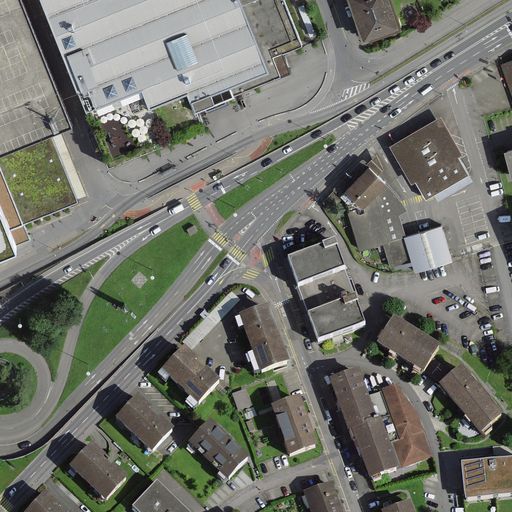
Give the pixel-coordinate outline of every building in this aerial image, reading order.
[(76,124),(19,0),(0,0),(0,153),(51,133),(76,124)] [(37,0),(104,168),(202,130),(194,109),(211,103),(288,72),(282,55),(302,47),(283,0),(37,0)] [(401,29),(390,0),(347,0),(363,43),(380,37),(401,29)] [(511,58),(502,62),(511,92),(511,58)] [(418,178),(428,196),(470,172),(460,154),(464,151),(442,114),(393,142),(415,180),(418,178)] [(53,137),(51,133),(0,153),(0,202),(17,245),(31,240),(24,222),(78,200),(53,137)] [(364,205),(387,182),(370,164),(346,187),(364,205)] [(406,236),(399,214),(410,209),(387,182),(364,205),(349,208),(361,249),(386,241),(393,265),(415,259),(418,269),(454,258),(444,224),(406,236)] [(0,255),(1,255),(0,252),(0,251),(17,245),(0,202),(0,255)] [(305,302),(352,285),(338,244),(291,261),(298,281),(305,302)] [(352,285),(305,302),(314,327),(320,343),(369,326),(359,298),(357,299),(352,285)] [(232,292),(183,344),(192,353),(241,300),(232,292)] [(270,308),(242,318),(263,375),(291,365),(280,335),(270,308)] [(439,345),(392,317),(377,342),(398,355),(424,370),(439,345)] [(185,351),(162,374),(197,408),(219,385),(206,373),(204,375),(199,370),(195,366),(197,363),(185,351)] [(504,415),(466,369),(443,389),(462,412),(480,435),(504,415)] [(361,373),(333,383),(342,409),(351,434),(355,433),(379,424),(370,397),(361,373)] [(419,418),(398,387),(370,397),(379,424),(384,422),(402,470),(434,458),(419,418)] [(248,390),(234,393),(238,411),(252,408),(248,390)] [(301,398),(273,408),(291,457),(319,447),(310,422),(301,398)] [(139,399),(117,422),(152,456),(174,433),(161,421),(159,423),(154,418),(149,414),(152,411),(139,399)] [(211,422),(190,445),(230,482),(251,459),(233,443),(211,422)] [(379,424),(355,433),(365,460),(373,481),(402,470),(384,422),(379,424)] [(92,448),(69,471),(104,505),(126,482),(113,469),(111,472),(106,467),(102,463),(104,460),(92,448)] [(511,457),(463,462),(467,499),(511,494),(511,457)] [(186,511),(157,484),(133,510),(134,511),(186,511)] [(305,495),(310,511),(342,511),(343,511),(334,485),(305,495)] [(46,496),(29,511),(57,511),(56,510),(58,508),(46,496)] [(414,511),(411,503),(386,511),(414,511)]
